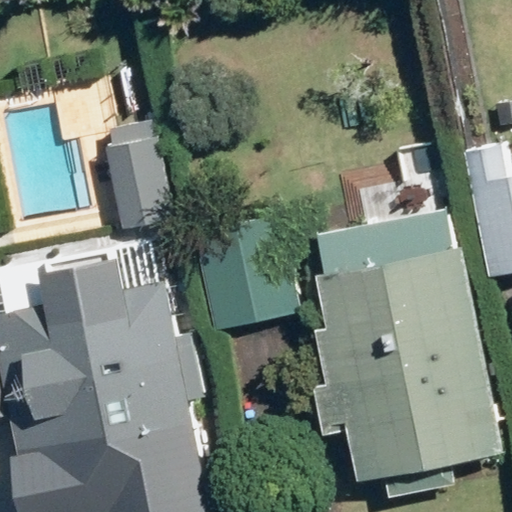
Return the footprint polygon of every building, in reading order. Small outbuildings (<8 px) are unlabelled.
[(185,212),(169,130),(116,140),(132,222),(185,212)] [(511,135),(474,143),(500,269),(511,266),(511,135)] [(511,444),(511,414),(476,237),(465,239),(457,200),(330,226),(337,262),(327,264),(338,319),(326,321),(337,376),(323,379),(333,428),(359,423),(369,473),(511,444)] [(303,307),(282,209),(207,224),(228,323),(303,307)] [(187,329),(176,273),(0,308),(40,511),(222,511),(199,391),(216,388),(204,326),(187,329)] [(0,412),(16,409),(1,328),(0,327),(0,412)]
